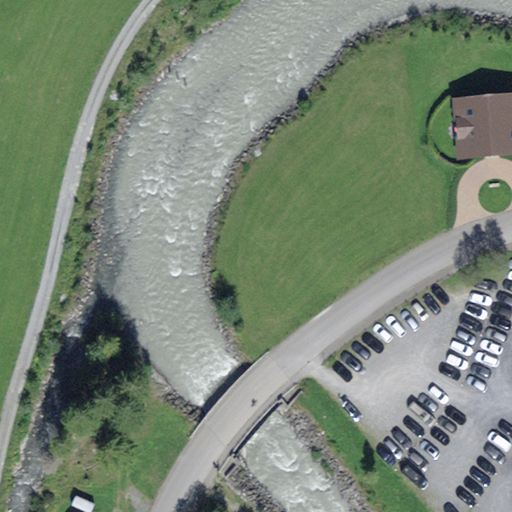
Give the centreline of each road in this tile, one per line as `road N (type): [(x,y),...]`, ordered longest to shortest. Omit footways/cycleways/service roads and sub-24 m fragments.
road 1 (unclassified): [(152,0),(90,102),(0,463)]
road 2 (tertiary): [(175,511),(200,456),(262,376),(373,292),(480,237),(511,231)]
